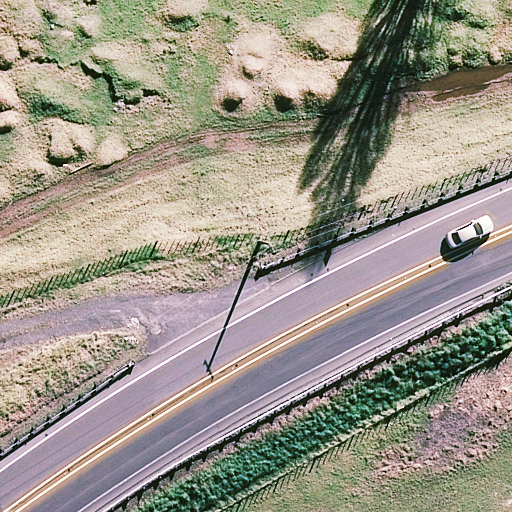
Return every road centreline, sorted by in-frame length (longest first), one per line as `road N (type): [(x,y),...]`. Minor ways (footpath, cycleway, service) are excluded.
road 1 (trunk): [(511,230),(359,297),(188,388),(19,511)]
road 2 (track): [(0,312),(359,297)]
